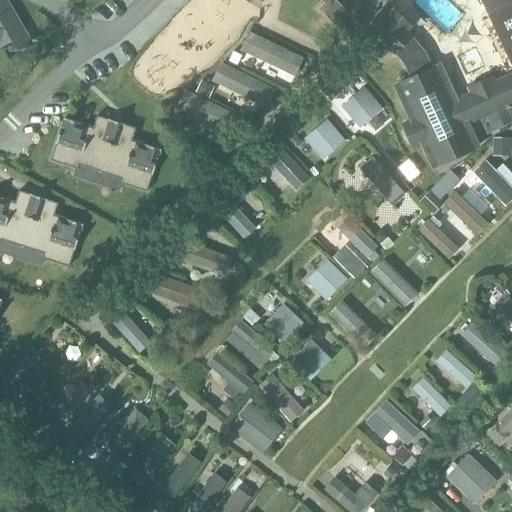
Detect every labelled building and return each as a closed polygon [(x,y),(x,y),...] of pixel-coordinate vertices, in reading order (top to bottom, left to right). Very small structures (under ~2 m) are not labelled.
[(0,0),(0,46),(23,33),(3,0),(0,0)] [(336,0),(330,0),(320,10),(337,27),(350,14),(336,0)] [(421,145),(431,168),(477,146),(467,124),(479,118),(486,135),(497,129),(499,133),(507,130),(505,126),(511,122),(511,0),(482,0),(490,17),(491,18),(511,61),(511,74),(495,82),(492,77),(468,88),(471,93),(457,100),(441,65),(432,69),(425,54),(424,52),(421,48),(419,45),(414,40),(410,36),(410,35),(406,31),(410,27),(393,10),(388,15),(384,10),(368,28),(372,32),(368,36),(385,53),(389,49),(394,53),(394,52),(400,58),(404,65),(411,79),(394,87),(410,121),(402,125),(412,149),(421,145)] [(249,32),(240,50),(294,76),(303,58),(249,32)] [(265,107),(274,90),(220,63),(211,81),(265,107)] [(362,129),(385,109),(366,87),(343,107),(362,129)] [(184,90),(176,109),(229,135),(238,117),(184,90)] [(99,167),(115,117),(95,110),(91,123),(63,113),(50,156),(76,165),(78,160),(99,167)] [(134,123),(115,117),(99,167),(120,174),(119,179),(145,188),(159,145),(130,136),(134,123)] [(347,141),(329,120),(306,139),(325,161),(347,141)] [(389,221),(402,210),(370,171),(358,181),(389,221)] [(487,175),(474,185),(494,212),(507,202),(487,175)] [(22,244),(38,193),(19,187),(15,199),(0,194),(0,239),(1,237),(22,244)] [(57,200),(38,193),(22,244),(44,251),(42,256),(68,264),(82,221),(53,212),(57,200)] [(405,210),(393,221),(402,230),(414,219),(405,210)] [(437,228),(440,224),(432,217),(429,220),(428,219),(418,230),(448,259),(458,248),(437,228)] [(366,274),(376,266),(353,235),(342,243),(366,274)] [(175,238),(168,256),(224,276),(231,258),(175,238)] [(329,260),(308,281),(328,302),(350,280),(329,260)] [(142,269),(135,288),(192,308),(199,290),(142,269)] [(284,300),(264,320),(284,339),(304,319),(284,300)] [(311,335),(291,357),(311,377),(331,355),(311,335)] [(501,380),(510,369),(481,346),(472,357),(501,380)] [(242,393),(252,382),(217,353),(207,364),(229,382),(223,390),(233,397),(238,390),(242,393)] [(23,394),(48,367),(37,357),(12,384),(23,394)] [(445,369),(437,377),(461,399),(469,390),(445,369)] [(272,375),(259,385),(290,422),(303,411),(272,375)] [(411,402),(441,433),(451,423),(421,393),(411,402)] [(407,444),(418,431),(385,401),(374,414),(407,444)] [(230,428),(254,447),(273,423),(249,404),(230,428)] [(511,406),(487,433),(500,445),(511,432),(511,406)] [(427,425),(416,434),(427,447),(438,438),(427,425)] [(109,477),(137,442),(126,434),(99,469),(109,477)] [(56,461),(67,467),(74,456),(62,450),(56,461)] [(446,477),(469,498),(490,477),(468,455),(446,477)] [(167,511),(173,511),(198,477),(186,468),(159,506),(167,511)] [(196,511),(203,511),(226,483),(214,474),(198,495),(193,491),(188,498),(193,502),(189,506),(196,511)] [(365,483),(354,495),(334,478),(324,489),(350,511),(359,511),(377,492),(365,483)] [(215,511),(214,511),(212,511),(238,511),(249,497),(237,488),(219,511),(215,511)] [(439,511),(427,499),(413,511),(439,511)]
